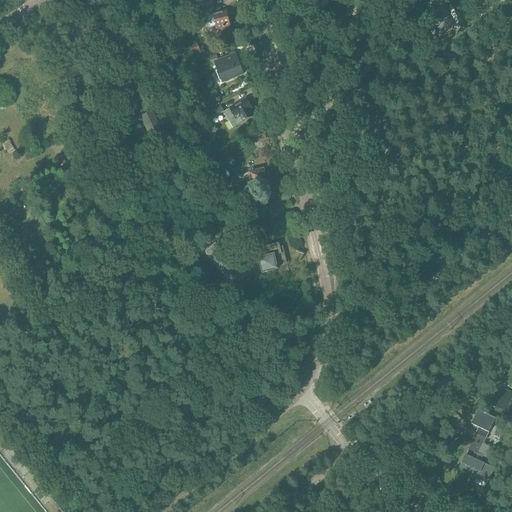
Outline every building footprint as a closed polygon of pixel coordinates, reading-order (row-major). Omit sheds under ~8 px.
[(339,0),(323,0),(328,35),(343,33),(339,0)] [(388,0),(370,0),(377,9),(388,0)] [(416,5),(411,0),(408,0),(401,7),(406,13),(416,5)] [(441,0),(435,0),(427,4),(436,26),(451,20),(441,0)] [(212,1),(198,4),(200,12),(200,11),(203,24),(207,23),(209,33),(217,31),(217,30),(230,26),(226,12),(213,15),(211,9),(213,8),(212,1)] [(397,27),(405,31),(410,22),(403,18),(397,27)] [(201,53),(198,44),(187,48),(189,55),(192,54),(193,56),(201,53)] [(225,58),(214,62),(222,82),(243,74),(238,63),(234,64),(231,56),(228,57),(225,58)] [(210,108),(216,105),(212,97),(206,100),(210,108)] [(233,128),(252,117),(249,111),(253,109),(247,98),(224,111),(219,103),(216,106),(217,107),(204,115),(207,120),(209,119),(210,120),(224,112),(233,128)] [(159,131),(150,112),(140,117),(149,136),(159,131)] [(344,124),(346,137),(363,134),(366,154),(385,150),(381,131),(393,128),(391,116),(366,120),(365,116),(350,118),(351,123),(344,124)] [(208,143),(212,134),(205,130),(201,139),(208,143)] [(142,162),(149,159),(143,144),(135,147),(142,162)] [(59,168),(66,164),(62,155),(54,159),(59,168)] [(169,159),(162,162),(165,168),(171,165),(169,159)] [(107,178),(121,172),(117,164),(109,167),(111,171),(105,174),(107,178)] [(251,180),(252,184),(266,181),(263,170),(249,173),(239,176),(240,183),(251,180)] [(213,192),(205,199),(218,215),(224,209),(218,201),(219,199),(213,192)] [(9,230),(0,235),(0,236),(1,239),(11,234),(9,230)] [(216,241),(204,251),(232,286),(245,276),(216,241)] [(277,266),(287,264),(282,247),(280,248),(279,244),(260,248),(262,258),(259,259),(262,272),(277,269),(277,266)] [(488,415),(496,419),(498,414),(506,418),(505,419),(511,422),(511,393),(505,390),(496,408),(492,406),(488,415)] [(496,419),(488,415),(487,415),(487,414),(485,413),(485,414),(478,411),(472,424),(479,427),(471,444),(477,446),(478,445),(477,444),(478,442),(484,445),(496,419)] [(475,452),(472,458),(465,454),(458,469),(487,484),(494,469),(481,462),(483,457),(486,458),(491,448),(484,445),(478,442),(477,444),(478,445),(477,446),(471,444),(468,449),(475,452)]
